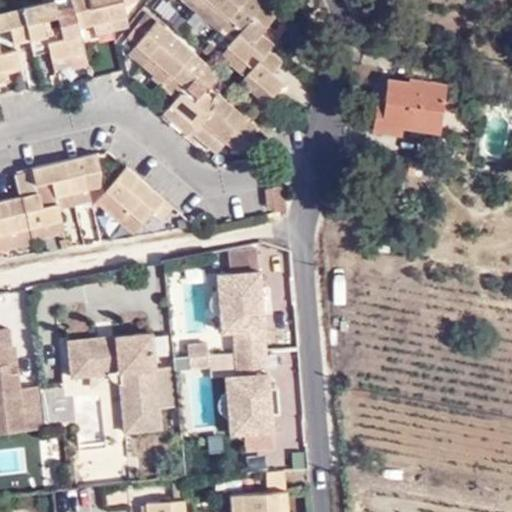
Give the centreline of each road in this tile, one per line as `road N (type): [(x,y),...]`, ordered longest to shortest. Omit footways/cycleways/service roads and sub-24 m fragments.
road 1 (residential): [(304,234),(267,229),(0,278)]
road 2 (residential): [(304,234),(328,511)]
road 3 (residential): [(335,0),(340,44),(304,234)]
